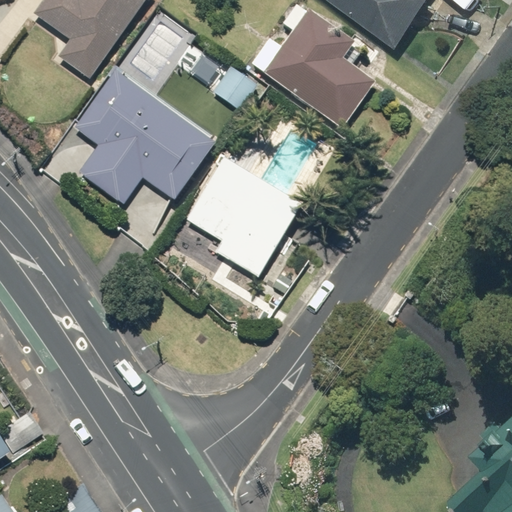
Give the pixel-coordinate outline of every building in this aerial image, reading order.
[(42,0),(30,18),(67,44),(55,60),(83,80),(88,83),(145,0),(42,0)] [(325,0),(399,53),(438,0),(325,0)] [(291,38),(279,54),(265,43),(247,67),(261,78),(337,136),(374,88),(341,63),(350,51),(306,17),(306,18),(294,9),(279,29),(291,38)] [(237,116),(257,90),(230,69),(210,95),(237,116)] [(169,208),(211,154),(113,79),(72,132),(96,150),(75,177),(120,211),(140,186),(169,208)] [(220,246),(213,257),(255,283),(298,212),(220,164),(183,224),(220,246)] [(511,511),(511,420),(473,453),(490,473),(447,508),(451,511),(511,511)] [(100,511),(82,484),(47,507),(50,511),(100,511)] [(0,511),(14,511),(2,494),(0,495),(0,511)]
